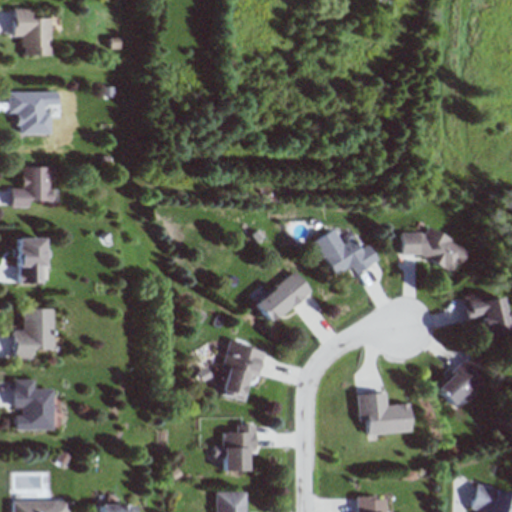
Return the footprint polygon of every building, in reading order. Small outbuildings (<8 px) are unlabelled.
[(31,19),(31,9),(12,8),(12,36),(21,36),(21,55),(50,56),(50,19),(31,19)] [(44,91),(7,91),(7,113),(17,113),(17,135),(44,135),(44,91)] [(20,167),(20,188),(9,188),(9,208),(29,207),(29,199),(53,199),(53,166),(20,167)] [(416,256),(447,272),(453,272),(463,252),(463,248),(425,228),(422,234),(399,233),(398,256),(416,256)] [(331,277),(349,267),(353,275),(376,261),(366,244),(356,249),(350,239),(340,244),(332,230),(311,242),(331,277)] [(13,238),(13,283),(43,283),(43,238),(13,238)] [(251,303),(267,324),(309,292),(293,271),(251,303)] [(465,324),(476,322),(480,340),(508,334),(501,297),(480,301),(478,294),(459,298),(465,324)] [(50,349),(51,309),(20,308),(20,329),(10,329),(10,360),(29,360),(29,348),(50,349)] [(263,348),(228,340),(215,395),(241,401),(246,380),(255,382),(263,348)] [(481,386),(475,377),(481,372),(469,356),(432,386),(451,410),(481,386)] [(50,389),(31,389),(31,380),(10,380),(10,432),(51,432),(50,389)] [(406,402),(384,404),(383,392),(354,395),(357,425),(367,423),(368,434),(409,431),(406,402)] [(255,451),(254,424),(234,425),(235,433),(221,433),(221,445),(212,446),(212,458),(221,458),(221,471),(247,470),(247,451),(255,451)] [(511,511),(511,493),(473,485),(468,511),(473,511),(511,511)] [(244,511),(245,491),(215,491),(214,511),(244,511)] [(382,511),(382,496),(355,496),(355,511),(382,511)] [(10,501),(10,511),(66,511),(67,501),(10,501)]
